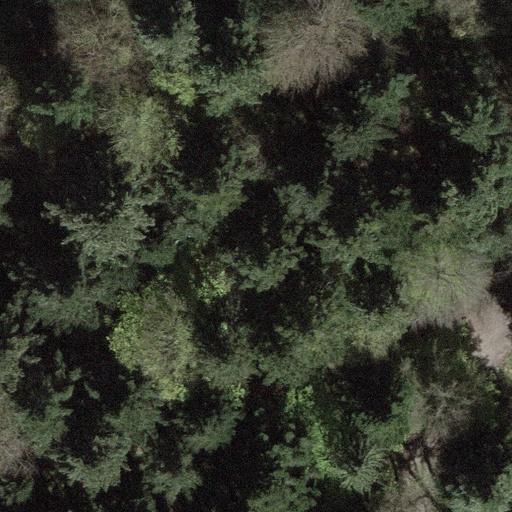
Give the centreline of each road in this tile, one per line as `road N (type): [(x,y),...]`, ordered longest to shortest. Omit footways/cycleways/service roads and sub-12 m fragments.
road 1 (track): [(149,511),(250,387),(341,328),(511,299)]
road 2 (track): [(416,511),(428,382),(488,303),(511,234)]
